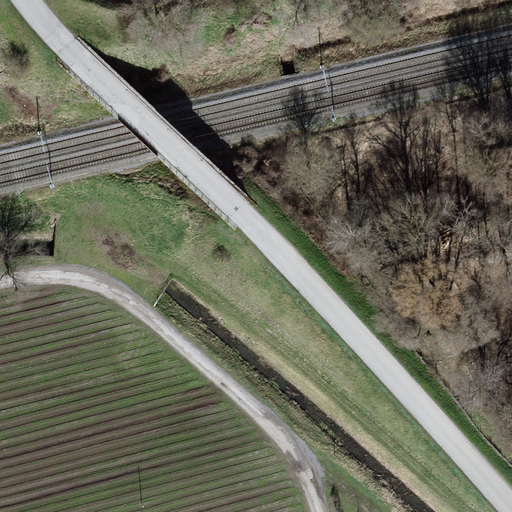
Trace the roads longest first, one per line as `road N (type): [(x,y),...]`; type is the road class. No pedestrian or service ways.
road 1 (unclassified): [(317,511),(287,452),(211,375),(117,300),(71,279),(0,287)]
road 2 (tertiary): [(511,503),(245,214)]
road 3 (tertiary): [(70,51),(245,214)]
